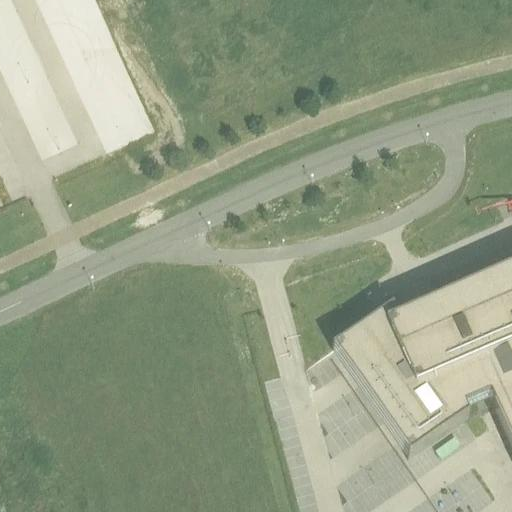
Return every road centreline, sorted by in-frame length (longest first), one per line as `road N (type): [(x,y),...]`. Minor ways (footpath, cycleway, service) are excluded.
road 1 (unclassified): [(154,240),(202,255),(263,256),(387,224),(429,202),(450,180),(456,156),(445,121)]
road 2 (unclassified): [(154,240),(298,173),(445,121)]
road 3 (unclassified): [(0,312),(154,240)]
